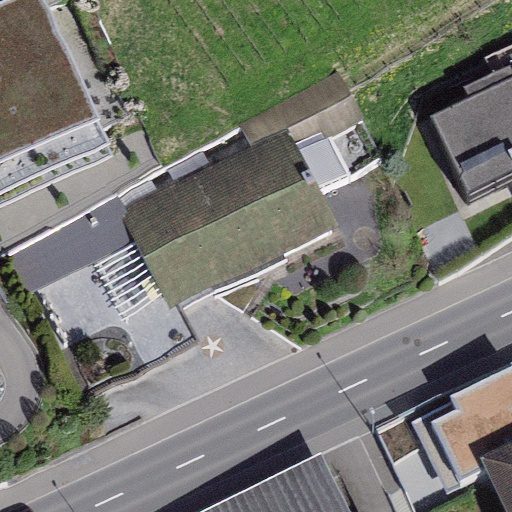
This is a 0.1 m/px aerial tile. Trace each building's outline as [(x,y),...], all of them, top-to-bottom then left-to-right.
[(42,0),(0,19),(0,176),(5,187),(113,136),(49,0),(42,0)] [(511,97),(441,132),(480,212),(511,196),(511,97)] [(134,217),(185,321),(360,235),(309,132),(134,217)] [(357,511),(337,466),(234,511),(357,511)] [(511,511),(511,469),(492,479),(507,511),(511,511)]
